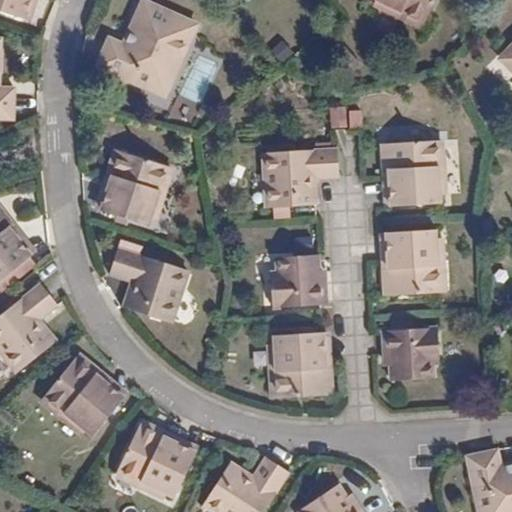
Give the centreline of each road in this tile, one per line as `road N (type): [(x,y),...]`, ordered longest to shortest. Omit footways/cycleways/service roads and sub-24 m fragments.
road 1 (residential): [(85,0),(62,121),(70,244),(110,321),(166,380),(220,412),(283,436),(367,445)]
road 2 (residential): [(352,210),(367,445)]
